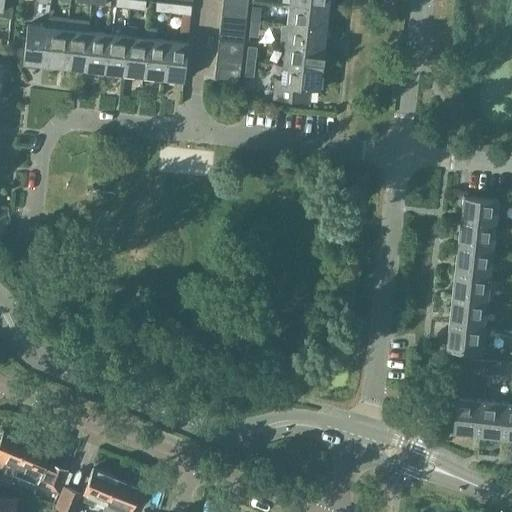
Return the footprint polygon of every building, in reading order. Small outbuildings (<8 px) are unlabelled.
[(0,0),(0,15),(12,17),(13,0),(0,0)] [(116,0),(116,7),(130,9),(130,0),(116,0)] [(130,0),(130,9),(145,10),(146,2),(130,0)] [(222,0),(222,5),(247,8),(247,0),(222,0)] [(288,0),(288,6),(328,10),(328,0),(288,0)] [(156,11),(170,13),(171,4),(157,3),(156,11)] [(171,4),(170,13),(190,15),(191,6),(171,4)] [(222,5),(221,18),(245,20),(247,8),(222,5)] [(288,6),(286,26),(325,30),(328,10),(288,6)] [(252,8),(251,22),(259,23),(261,8),(252,8)] [(44,66),(63,68),(68,30),(69,19),(49,17),(48,27),(44,66)] [(221,18),(220,30),(244,33),(245,20),(221,18)] [(63,68),(83,70),(88,32),(90,21),(69,19),(68,30),(63,68)] [(23,63),(44,66),(48,27),(27,25),(26,37),(18,37),(16,51),(17,55),(20,59),(23,60),(23,63)] [(278,45),(284,46),(323,50),(325,30),(286,26),(281,25),(278,45)] [(123,74),(143,77),(147,38),(136,37),(137,27),(128,26),(126,36),(127,36),(123,74)] [(143,77),(163,79),(167,40),(156,39),(157,28),(148,28),(147,38),(143,77)] [(220,30),(218,43),(243,45),(244,33),(220,30)] [(83,70),(103,72),(107,34),(88,32),(83,70)] [(103,72),(123,74),(127,36),(126,36),(107,34),(103,72)] [(167,40),(163,79),(183,81),(187,43),(167,40)] [(218,43),(217,55),(241,58),(243,45),(218,43)] [(284,46),(281,66),(321,70),(323,50),(284,46)] [(248,47),(246,62),(255,63),(257,48),(248,47)] [(217,55),(216,67),(240,69),(241,58),(217,55)] [(255,63),(246,62),(245,76),(253,77),(255,63)] [(321,70),(281,66),(280,79),(275,79),(273,99),(309,103),(310,89),(319,90),(321,70)] [(240,69),(216,67),(214,79),(239,81),(240,69)] [(466,197),(463,223),(498,227),(501,201),(466,197)] [(463,223),(461,248),(495,252),(498,227),(463,223)] [(461,248),(458,274),(492,277),(495,252),(461,248)] [(458,274),(455,299),(490,303),(492,277),(458,274)] [(455,299),(452,324),(487,328),(490,303),(455,299)] [(487,328),(452,324),(449,350),(484,354),(487,328)] [(476,375),(489,375),(490,361),(477,360),(476,375)] [(490,361),(489,375),(500,376),(502,362),(490,361)] [(456,433),(482,436),(486,401),(459,398),(456,433)] [(482,436),(507,438),(511,404),(486,401),(482,436)] [(0,468),(3,470),(4,470),(0,479),(0,483),(8,487),(13,476),(13,474),(27,441),(3,431),(0,438),(0,468)] [(27,441),(13,474),(24,479),(58,492),(62,481),(67,471),(67,470),(46,462),(50,451),(37,445),(27,441)] [(96,500),(106,504),(111,491),(117,478),(93,468),(82,495),(64,486),(55,506),(58,509),(63,511),(77,511),(82,501),(94,506),(96,501),(96,500)] [(67,471),(62,481),(67,483),(71,473),(67,471)] [(130,511),(140,488),(117,478),(111,491),(106,504),(107,504),(103,511),(130,511)] [(0,497),(0,511),(16,511),(17,499),(0,497)]
